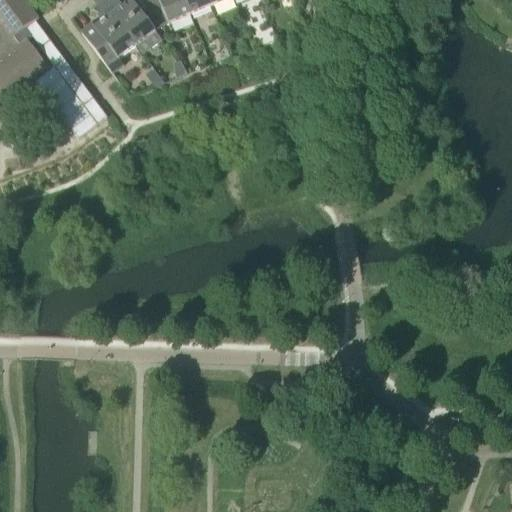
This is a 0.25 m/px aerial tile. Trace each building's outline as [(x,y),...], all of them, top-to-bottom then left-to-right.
[(35,23),(38,21),(22,0),(0,0),(0,107),(3,106),(1,104),(48,70),(27,42),(20,47),(14,39),(25,31),(35,23)] [(109,11),(101,0),(97,0),(93,3),(103,16),(109,11)] [(101,0),(109,11),(116,6),(110,0),(101,0)] [(130,0),(131,2),(113,16),(137,48),(143,57),(163,43),(155,34),(162,30),(155,18),(144,0),(130,0)] [(144,0),(155,18),(162,30),(169,27),(191,17),(183,0),(144,0)] [(207,0),(183,0),(191,17),(211,9),(207,0)] [(207,0),(211,9),(232,0),(207,0)] [(137,48),(113,16),(95,30),(92,26),(81,35),(112,77),(124,68),(119,62),(137,48)] [(35,23),(25,31),(53,69),(35,83),(79,141),(108,120),(42,32),(35,23)]
